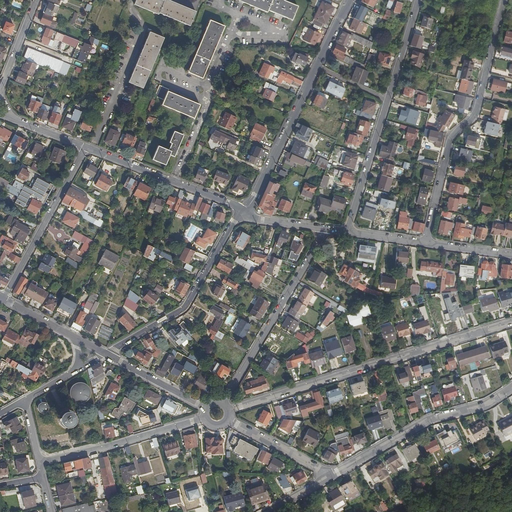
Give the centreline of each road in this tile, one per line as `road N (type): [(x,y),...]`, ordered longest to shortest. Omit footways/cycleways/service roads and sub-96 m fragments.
road 1 (residential): [(511,321),(229,410)]
road 2 (residential): [(501,0),(475,108),(446,144),(426,242)]
road 3 (tertiary): [(244,211),(184,306),(105,353)]
road 4 (residential): [(511,387),(429,419),(330,476)]
road 5 (tertiary): [(223,402),(324,228)]
road 6 (unclassified): [(2,298),(85,147)]
road 7 (residential): [(40,462),(205,418)]
road 8 (unclassified): [(131,0),(141,33),(92,149)]
road 9 (tertiary): [(317,72),(244,211)]
road 10 (residential): [(347,231),(386,101)]
